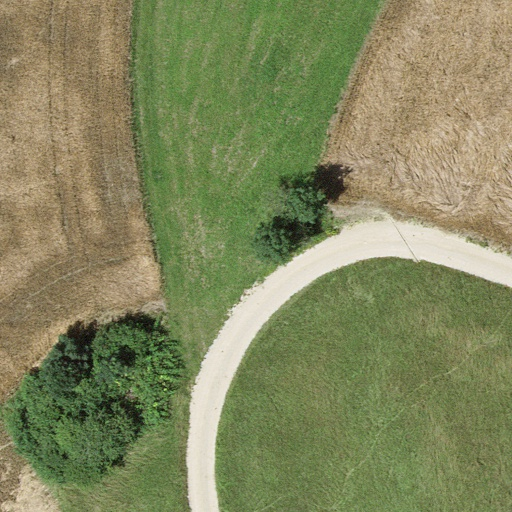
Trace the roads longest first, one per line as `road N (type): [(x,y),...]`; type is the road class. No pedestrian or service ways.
road 1 (track): [(511,279),(398,244),(348,247),(296,270),(262,302),(214,374),(194,471),(202,511)]
road 2 (track): [(136,0),(128,73),(146,195),(202,419)]
